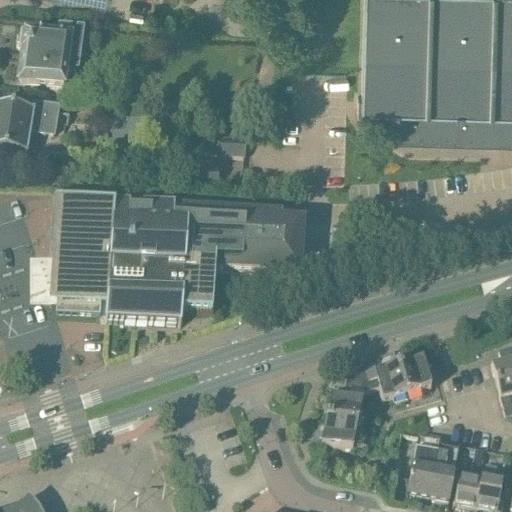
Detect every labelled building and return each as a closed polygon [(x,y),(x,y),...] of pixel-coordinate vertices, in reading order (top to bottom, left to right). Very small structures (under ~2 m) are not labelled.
[(511,0),(362,0),(360,96),(357,96),(356,102),(356,112),(387,113),(387,143),(511,145),(511,0)] [(16,43),(16,50),(18,54),(22,54),(17,86),(60,92),(61,80),(73,82),(74,75),(78,76),(83,32),(57,28),(56,41),(24,37),(24,41),(20,40),(16,43)] [(57,111),(32,107),(31,115),(0,109),(0,154),(25,159),(29,136),(53,140),(57,111)] [(200,116),(199,119),(200,121),(202,124),(204,125),(207,125),(210,124),(211,121),(212,119),(211,116),(210,114),(207,113),(204,113),(202,114),(200,116)] [(245,145),(217,143),(216,160),(243,162),(244,155),(245,145)] [(218,173),(190,171),(189,188),(217,190),(218,173)] [(50,249),(50,258),(63,259),(62,274),(60,275),(59,275),(57,276),(56,277),(55,278),(55,279),(54,281),(54,282),(54,284),(55,285),(56,287),(57,288),(58,289),(59,289),(61,290),(60,307),(55,307),(55,317),(99,319),(99,317),(100,317),(105,318),(104,326),(105,326),(179,331),(180,316),(209,318),(211,291),(211,289),(212,275),(300,281),(301,260),(304,226),(281,224),(281,218),(149,209),(141,209),(141,214),(128,213),(129,208),(126,208),(53,203),(52,219),(50,249)] [(500,366),(490,369),(504,422),(511,419),(511,416),(508,401),(511,399),(511,380),(505,353),(498,355),(500,366)] [(320,449),(319,456),(325,457),(327,450),(352,455),(363,399),(376,395),(380,407),(429,393),(423,371),(430,368),(428,360),(344,383),(341,402),(330,400),(320,449)] [(411,473),(406,499),(427,503),(435,458),(414,454),(411,473)] [(486,455),(484,468),(496,470),(498,457),(486,455)] [(435,458),(427,503),(447,507),(452,480),(442,478),(445,460),(435,458)] [(473,468),(472,475),(480,476),(481,469),(473,468)] [(484,468),(482,480),(484,481),(494,483),(496,470),(484,468)] [(452,508),(474,511),(480,480),(475,479),(474,484),(457,481),(452,508)] [(482,480),(480,480),(474,511),(501,511),(503,502),(498,501),(501,489),(483,485),(484,481),(482,480)] [(35,511),(34,510),(33,509),(33,508),(32,507),(29,504),(27,503),(20,510),(18,511),(17,511),(35,511)]
